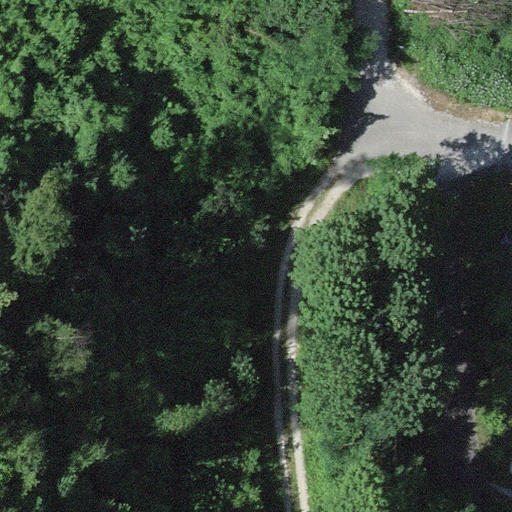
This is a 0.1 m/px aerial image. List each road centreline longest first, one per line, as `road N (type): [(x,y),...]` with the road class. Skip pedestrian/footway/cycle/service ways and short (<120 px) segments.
road 1 (track): [(378,0),(407,127),(315,201),(292,243),(277,355),(291,511)]
road 2 (unclassified): [(464,133),(441,225),(471,511)]
